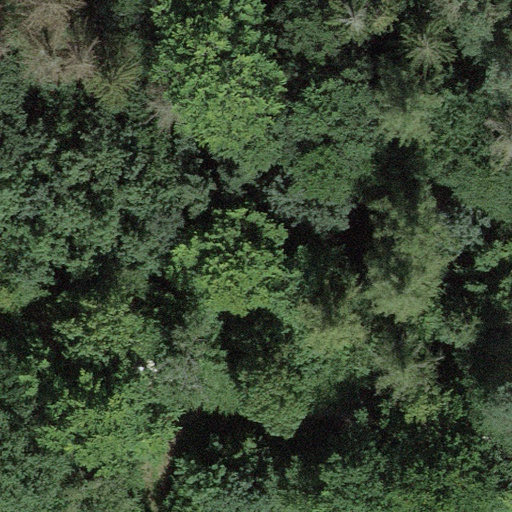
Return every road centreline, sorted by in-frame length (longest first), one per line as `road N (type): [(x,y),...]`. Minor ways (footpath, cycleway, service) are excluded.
road 1 (track): [(0,318),(180,375),(511,423)]
road 2 (track): [(158,511),(148,502),(158,437),(180,375)]
